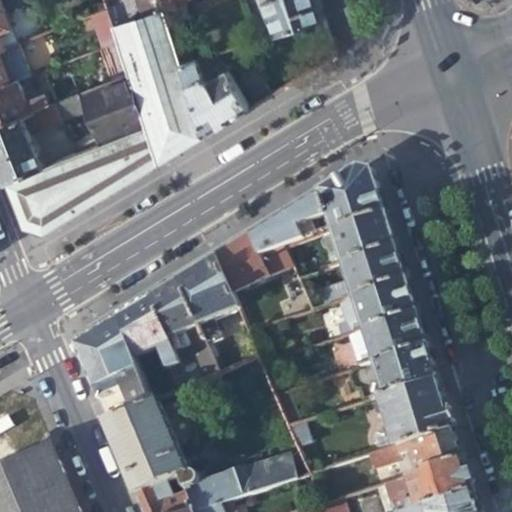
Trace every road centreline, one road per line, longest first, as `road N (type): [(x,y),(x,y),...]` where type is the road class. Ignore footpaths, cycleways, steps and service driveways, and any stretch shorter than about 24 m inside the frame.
road 1 (tertiary): [(442,70),(23,309)]
road 2 (secondary): [(511,293),(442,70)]
road 3 (residential): [(23,309),(109,511)]
